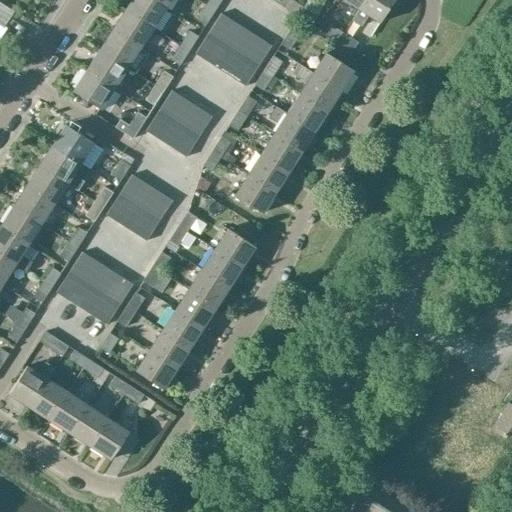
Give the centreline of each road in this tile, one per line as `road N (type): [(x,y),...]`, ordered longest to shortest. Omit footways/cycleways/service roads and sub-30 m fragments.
road 1 (residential): [(0,422),(110,490),(151,478),(425,28),(428,0)]
road 2 (unclassified): [(261,511),(511,112)]
road 3 (residential): [(0,128),(81,0)]
road 4 (unknown): [(390,305),(483,359),(505,356),(511,346)]
